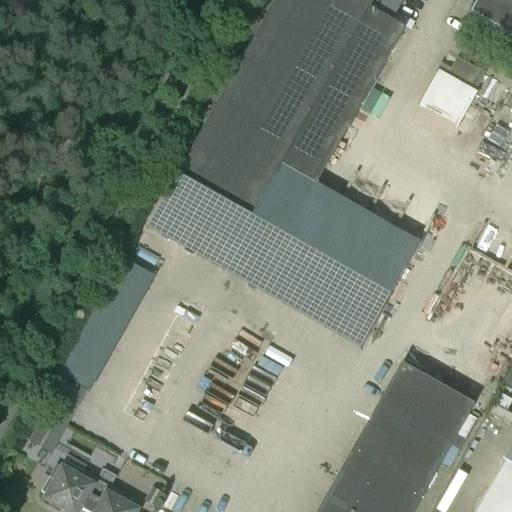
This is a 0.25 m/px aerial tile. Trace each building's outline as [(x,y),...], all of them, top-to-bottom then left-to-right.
[(314,188),(404,30),(391,22),(403,0),(275,0),(175,179),(253,223),(283,170),(314,188)] [(511,0),(476,0),(469,13),(511,37),(511,0)] [(474,92),(484,73),(456,58),(450,69),(441,65),(437,72),(474,92)] [(413,511),(473,406),(400,365),(316,511),(413,511)] [(511,365),(500,387),(511,393),(511,365)] [(29,442),(50,454),(84,393),(63,381),(29,442)] [(488,415),(509,427),(511,422),(511,416),(493,406),(488,415)] [(511,511),(511,446),(474,511),(511,511)] [(82,511),(94,511),(109,488),(115,478),(102,471),(96,481),(64,463),(54,482),(48,479),(40,493),(46,496),(43,501),(63,511),(78,511),(79,510),(82,511)] [(136,511),(137,511),(127,506),(131,501),(109,488),(94,511),(136,511)] [(144,501),(156,508),(163,495),(152,488),(144,501)]
